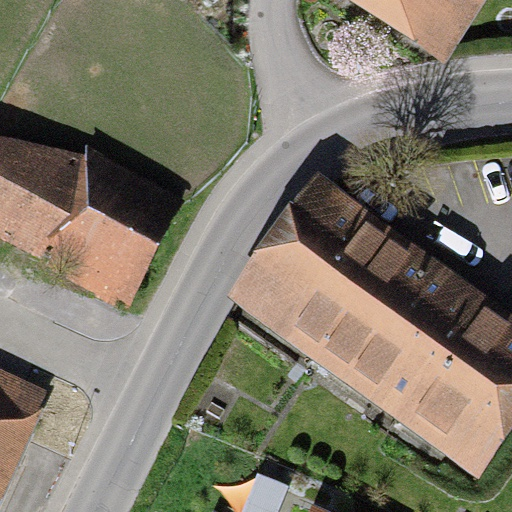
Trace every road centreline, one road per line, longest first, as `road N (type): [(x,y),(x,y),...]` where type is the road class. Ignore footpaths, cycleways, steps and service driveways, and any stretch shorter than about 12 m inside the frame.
road 1 (tertiary): [(147,413),(238,224),(277,182),(320,148),(429,110),(511,101)]
road 2 (unclassified): [(147,413),(0,342)]
